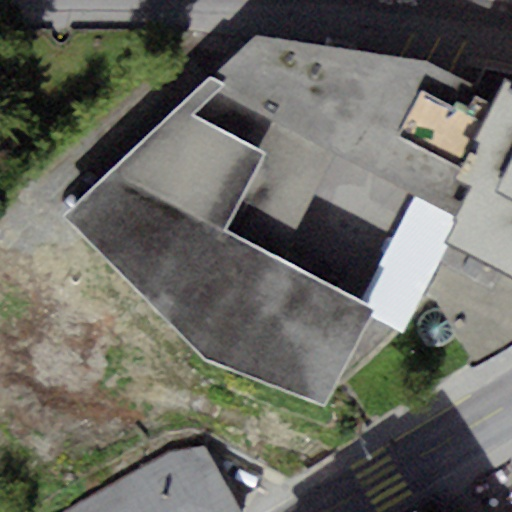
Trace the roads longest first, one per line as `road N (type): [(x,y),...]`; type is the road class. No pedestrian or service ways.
road 1 (residential): [(511,36),(383,10),(232,0)]
road 2 (secondary): [(511,406),(344,511)]
